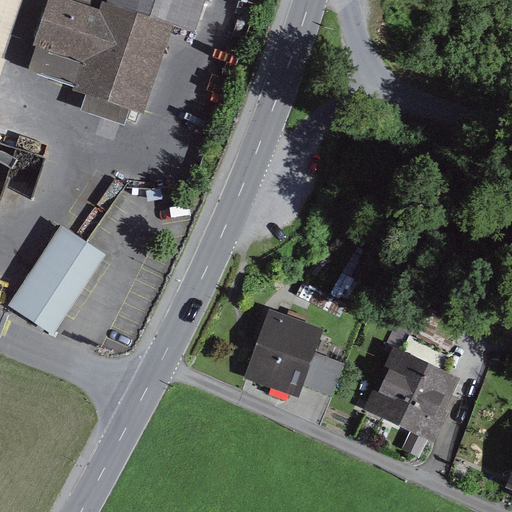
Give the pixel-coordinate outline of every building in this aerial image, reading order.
[(0,0),(0,46),(15,0),(0,0)] [(52,0),(46,0),(20,75),(134,114),(161,38),(52,0)] [(79,0),(187,39),(200,0),(79,0)] [(63,232),(14,306),(51,331),(101,257),(63,232)] [(273,318),(252,377),(294,392),(315,334),(273,318)] [(455,384),(396,356),(372,408),(430,436),(455,384)]
